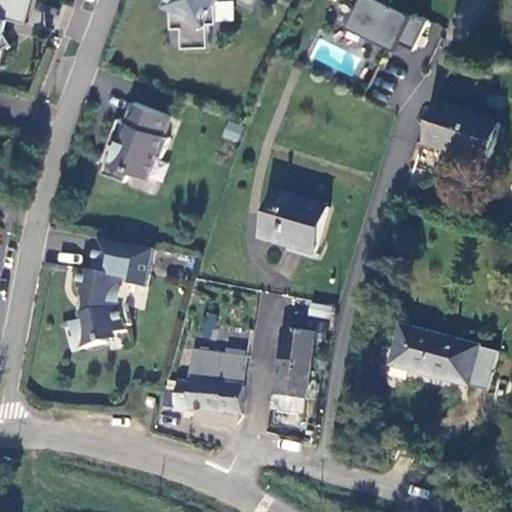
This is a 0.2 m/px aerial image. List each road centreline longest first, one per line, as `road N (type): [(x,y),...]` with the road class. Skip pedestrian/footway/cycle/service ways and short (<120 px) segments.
road 1 (residential): [(0,402),(31,219),(111,0)]
road 2 (unclassified): [(0,433),(74,437),(150,457),(261,511)]
